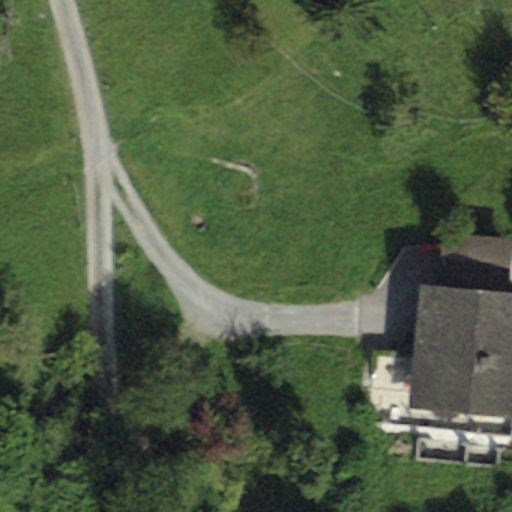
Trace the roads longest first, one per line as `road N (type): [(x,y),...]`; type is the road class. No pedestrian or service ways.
road 1 (track): [(408,326),(271,332),(178,301),(127,223),(63,0)]
road 2 (residential): [(186,511),(96,398),(96,115)]
